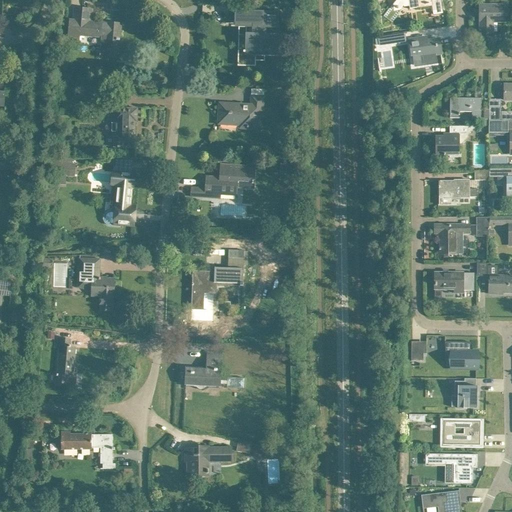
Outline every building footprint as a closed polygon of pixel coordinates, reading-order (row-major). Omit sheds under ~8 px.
[(394,0),(395,1),(399,0),(402,0),(404,7),(409,6),(409,9),(417,8),(417,6),(432,4),(434,14),(443,13),(440,0),(394,0)] [(507,5),(489,5),(479,5),(479,22),(480,22),(480,30),(479,30),(479,32),(480,31),(480,34),(492,34),(492,33),(489,33),(489,22),(507,22),(507,5)] [(70,21),(69,37),(80,38),(80,36),(100,38),(99,56),(121,57),(122,39),(119,39),(120,24),(108,23),(108,24),(91,23),(92,10),(75,8),(74,21),(70,21)] [(239,12),(238,23),(252,23),(252,27),(251,39),(245,38),(245,45),(246,45),(246,51),(243,51),(243,53),(249,53),(249,52),(252,52),(252,53),(253,53),(253,52),(261,52),(261,53),(262,53),(262,52),(271,53),(271,49),(272,44),(271,44),(271,40),(263,40),(263,35),(263,28),(263,20),(266,21),(266,24),(274,25),(274,24),(277,24),(277,25),(278,25),(278,12),(262,12),(262,13),(258,13),(258,12),(258,11),(259,11),(253,11),(254,11),(254,12),(239,11),(239,12)] [(404,33),(389,36),(391,44),(406,42),(404,33)] [(412,56),(423,54),(423,56),(422,56),(423,65),(436,63),(435,55),(441,54),(439,39),(422,41),(422,38),(409,40),(412,56)] [(58,57),(57,70),(68,71),(69,57),(58,57)] [(70,74),(59,73),(58,83),(69,83),(70,74)] [(103,84),(85,84),(84,98),(103,99),(103,84)] [(472,118),(481,118),(481,87),(475,87),(475,98),(450,98),(450,118),(459,118),(460,112),(472,112),(472,118)] [(219,123),(229,124),(247,125),(247,128),(258,128),(259,111),(263,111),(264,96),(251,96),(250,105),(230,105),(220,104),(219,123)] [(489,121),(501,121),(501,100),(489,99),(489,108),(489,121)] [(113,133),(113,147),(136,148),(137,135),(135,134),(135,122),(137,122),(137,109),(114,108),(114,122),(115,122),(115,123),(111,123),(111,132),(115,132),(115,134),(113,133)] [(508,121),(501,121),(489,121),(489,126),(489,133),(508,133),(508,121)] [(436,155),(445,155),(445,152),(459,152),(459,144),(461,144),(468,137),(468,134),(476,126),(449,126),(449,134),(447,134),(447,137),(436,137),(436,155)] [(0,169),(10,170),(10,171),(14,171),(15,155),(0,153),(0,169)] [(75,164),(54,163),(53,176),(74,177),(75,164)] [(280,164),(280,172),(292,173),(293,165),(280,164)] [(191,196),(201,197),(209,197),(209,194),(220,195),(220,193),(236,194),(237,188),(254,190),(255,167),(221,165),(220,178),(207,177),(206,189),(192,188),(191,196)] [(489,171),(474,171),(474,180),(489,180),(489,171)] [(133,187),(134,175),(113,172),(111,185),(118,186),(116,210),(110,209),(110,210),(109,210),(105,211),(103,215),(103,219),(105,223),(107,226),(122,227),(122,224),(133,225),(134,219),(135,219),(135,214),(134,214),(135,207),(129,206),(131,187),(133,187)] [(440,204),(450,204),(451,204),(451,199),(456,199),(456,198),(469,198),(469,197),(476,197),(476,189),(469,189),(468,181),(453,181),(453,182),(438,181),(438,188),(439,188),(439,198),(440,198),(440,204)] [(489,225),(489,217),(475,217),(476,237),(489,237),(489,225)] [(511,217),(489,217),(489,225),(509,225),(509,245),(511,245),(511,217)] [(469,225),(444,225),(434,225),(434,233),(441,233),(441,237),(440,237),(440,248),(439,248),(439,250),(440,250),(440,254),(463,253),(462,233),(469,233),(469,225)] [(191,310),(201,310),(203,310),(204,294),(216,294),(217,283),(240,283),(240,285),(243,286),(243,282),(244,258),(244,250),(228,250),(228,268),(225,268),(215,268),(214,272),(192,271),(191,310)] [(51,269),(52,258),(42,258),(41,269),(51,269)] [(79,259),(78,279),(78,288),(91,289),(91,295),(100,296),(100,311),(112,311),(112,296),(114,296),(114,280),(99,279),(100,259),(79,259)] [(487,264),(477,264),(477,275),(489,275),(489,294),(497,294),(497,291),(502,291),(502,292),(511,292),(511,277),(508,277),(508,275),(502,275),(502,276),(497,276),(497,266),(487,266),(487,264)] [(475,273),(435,273),(435,289),(454,289),(454,293),(462,293),(462,291),(474,291),(475,273)] [(0,309),(1,295),(11,295),(12,281),(0,280),(0,309)] [(71,339),(58,338),(57,346),(60,347),(58,374),(57,374),(56,383),(75,384),(76,375),(72,375),(75,347),(70,347),(71,339)] [(444,348),(453,348),(452,364),(449,364),(449,373),(478,373),(478,355),(475,355),(475,357),(471,357),(471,342),(444,342),(444,348)] [(186,385),(196,385),(196,387),(199,389),(203,390),(206,389),(209,387),(209,386),(220,387),(220,384),(226,384),(226,388),(244,389),(244,378),(227,377),(227,381),(220,380),(221,359),(208,358),(208,359),(209,359),(208,370),(188,369),(188,368),(186,368),(186,385)] [(476,379),(465,379),(465,381),(455,381),(454,396),(458,396),(458,408),(463,408),(469,408),(469,407),(477,407),(477,386),(475,386),(476,379)] [(480,420),(480,419),(443,419),(443,444),(445,445),(480,446),(481,434),(479,434),(480,420)] [(61,450),(71,450),(92,450),(92,448),(100,448),(100,464),(103,464),(103,469),(113,469),(113,450),(115,450),(115,448),(113,448),(112,435),(92,435),(92,434),(70,434),(70,432),(61,432),(61,450)] [(53,448),(52,439),(43,439),(43,448),(53,448)] [(209,476),(209,466),(208,461),(231,461),(231,448),(212,448),(202,448),(202,455),(192,455),(192,446),(185,446),(185,462),(187,462),(187,476),(209,476)] [(450,464),(450,483),(467,483),(467,482),(472,482),(473,462),(477,462),(477,455),(426,454),(426,464),(450,464)] [(459,491),(421,495),(422,507),(438,505),(438,511),(458,511),(457,500),(460,499),(459,491)]
